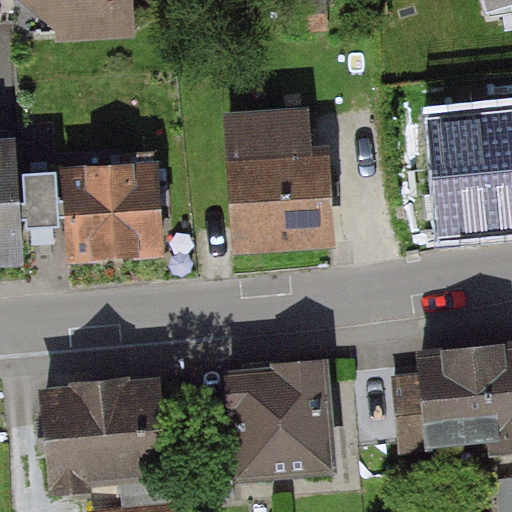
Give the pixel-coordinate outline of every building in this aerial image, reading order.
[(1,0),(2,3),(47,41),(130,36),(127,0),(1,0)] [(294,112),(205,118),(214,259),(323,252),(317,163),(297,164),(294,112)] [(511,128),(464,133),(474,232),(511,228),(511,128)] [(0,146),(0,273),(10,272),(8,239),(40,236),(36,181),(3,183),(0,146)] [(148,170),(48,176),(53,271),(154,265),(148,170)] [(511,352),(399,364),(409,461),(511,450),(511,352)] [(321,370),(206,382),(217,493),(332,481),(321,370)] [(145,385),(24,398),(35,500),(156,486),(145,385)]
